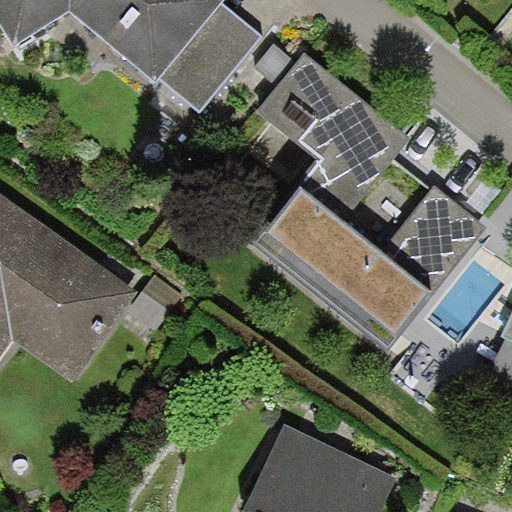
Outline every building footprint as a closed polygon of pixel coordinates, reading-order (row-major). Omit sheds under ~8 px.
[(70,13),(71,0),(0,0),(0,26),(14,49),(70,13)] [(226,1),(225,0),(71,0),(70,13),(158,85),(162,80),(222,5),(226,1)] [(262,38),(222,5),(162,80),(201,113),(262,38)] [(318,162),(364,104),(305,57),(259,115),(318,162)] [(409,140),(364,104),(318,162),(297,189),(302,194),(268,237),(396,337),(428,296),(431,298),(486,229),(435,190),(382,257),(341,225),(409,140)] [(138,293),(0,196),(0,359),(13,341),(74,383),(138,293)] [(511,316),(502,337),(511,342),(511,316)] [(382,511),(398,478),(285,427),(245,511),(382,511)]
